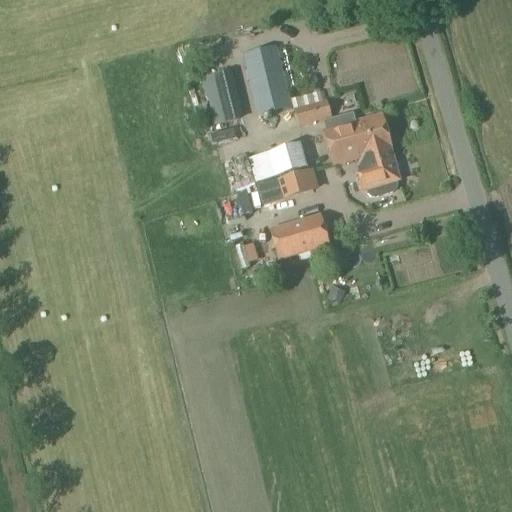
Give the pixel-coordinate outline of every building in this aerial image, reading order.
[(275,48),(242,57),(257,118),(291,109),(275,48)] [(223,60),(197,65),(208,114),(234,109),(223,60)] [(323,94),(291,102),(299,129),(330,120),(324,96),(323,94)] [(351,115),(321,123),(333,167),(363,159),(390,152),(391,151),(381,117),(353,124),(351,115)] [(299,146),(248,161),(262,208),(316,192),(304,155),(301,155),(299,146)] [(365,167),(355,169),(362,193),(365,192),(367,197),(370,200),(376,201),(392,196),(396,193),(397,189),(396,183),(398,183),(390,152),(363,159),(365,167)] [(319,217),(269,230),(276,259),(327,247),(319,217)] [(330,289),(325,300),(338,305),(343,294),(330,289)]
